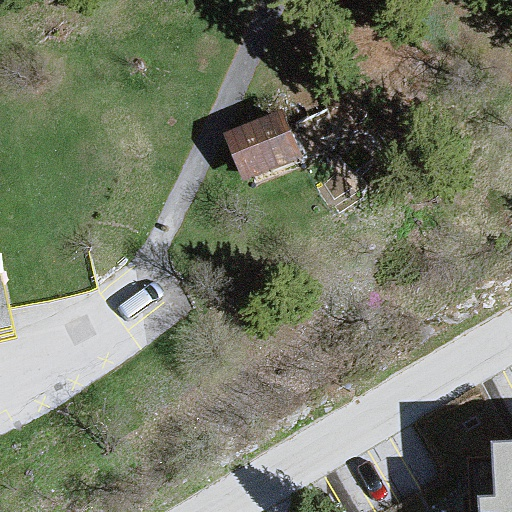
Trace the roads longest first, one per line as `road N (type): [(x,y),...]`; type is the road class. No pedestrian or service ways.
road 1 (residential): [(0,399),(73,365),(219,150)]
road 2 (residential): [(511,349),(232,511)]
